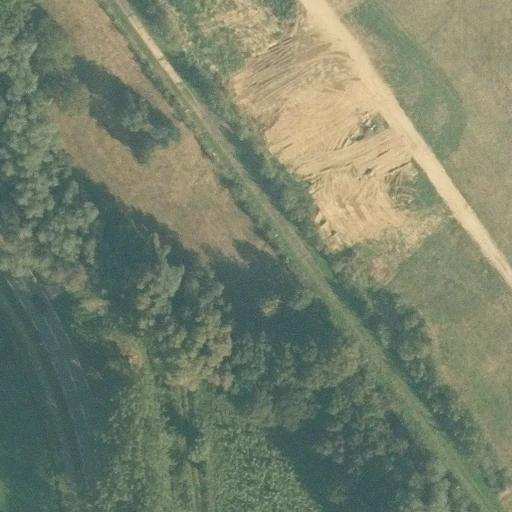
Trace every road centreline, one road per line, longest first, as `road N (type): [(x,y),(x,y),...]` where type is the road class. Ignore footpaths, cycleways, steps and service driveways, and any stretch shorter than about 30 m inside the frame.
road 1 (track): [(315,0),(511,274)]
road 2 (secondary): [(102,511),(82,407),(0,244)]
